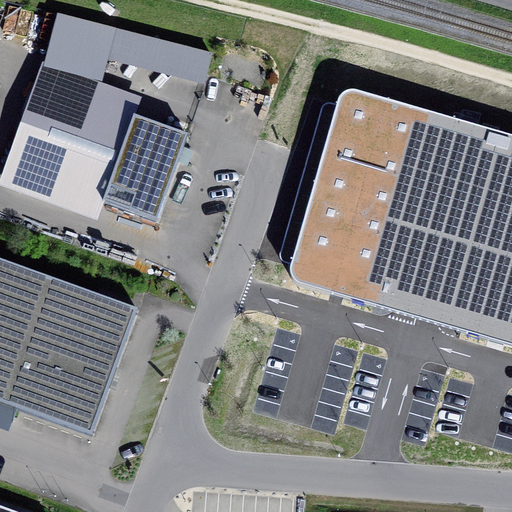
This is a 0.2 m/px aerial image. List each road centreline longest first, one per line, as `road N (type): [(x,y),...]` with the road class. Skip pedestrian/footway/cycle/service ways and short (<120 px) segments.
road 1 (residential): [(161,463),(511,494)]
road 2 (residential): [(161,463),(271,155)]
road 3 (track): [(207,0),(511,84)]
